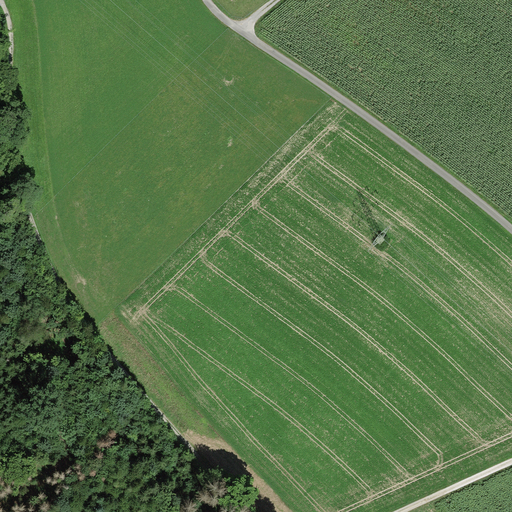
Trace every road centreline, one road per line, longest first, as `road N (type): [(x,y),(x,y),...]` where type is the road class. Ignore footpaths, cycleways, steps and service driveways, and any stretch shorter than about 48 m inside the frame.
road 1 (track): [(249,511),(67,310),(36,252),(11,127),(14,25),(5,0)]
road 2 (track): [(204,0),(511,225)]
road 3 (track): [(130,511),(0,358)]
road 4 (track): [(399,511),(511,458)]
